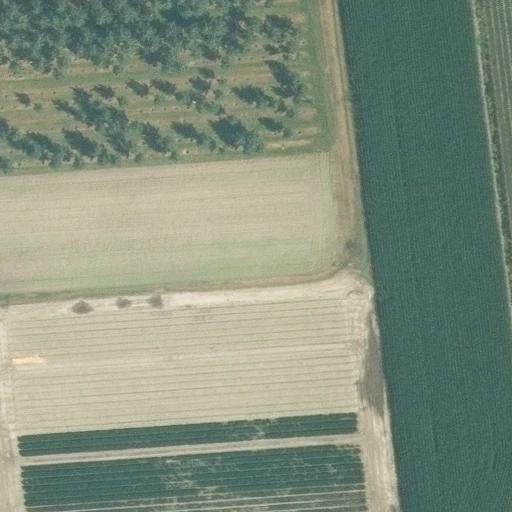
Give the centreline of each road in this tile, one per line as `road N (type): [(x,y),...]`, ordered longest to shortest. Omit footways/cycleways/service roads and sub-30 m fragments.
road 1 (track): [(0,312),(352,286)]
road 2 (track): [(331,0),(351,175),(352,286)]
road 3 (track): [(352,286),(377,346),(396,511)]
